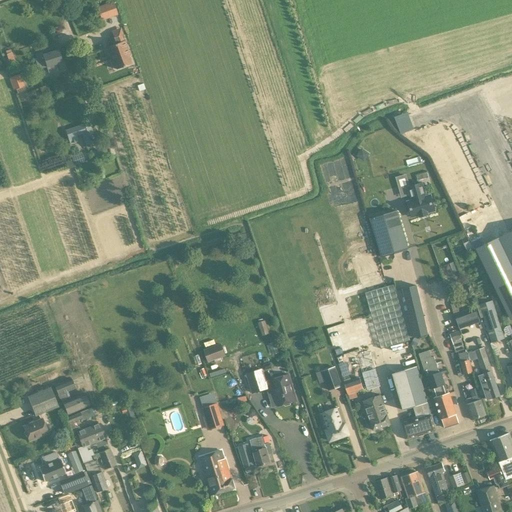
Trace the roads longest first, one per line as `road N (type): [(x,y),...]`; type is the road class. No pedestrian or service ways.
road 1 (unknown): [(473,435),(411,253)]
road 2 (unclassified): [(354,477),(511,422)]
